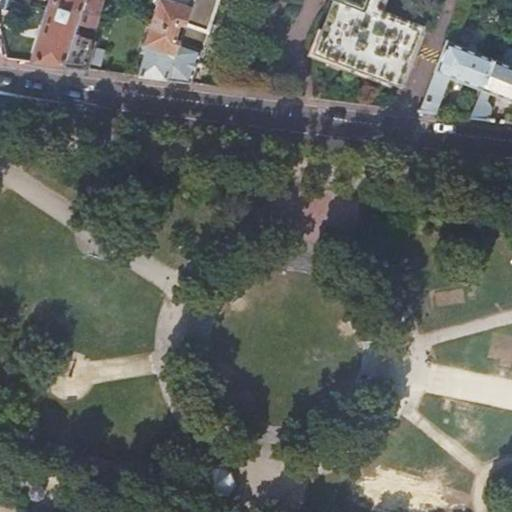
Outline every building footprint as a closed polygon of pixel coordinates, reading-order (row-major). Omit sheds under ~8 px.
[(53,0),(50,10),(69,15),(72,8),(81,10),(83,5),(102,11),(104,0),(53,0)] [(162,3),(155,24),(176,31),(179,23),(185,25),(191,9),(193,2),(193,0),(165,0),(164,4),(162,3)] [(193,0),(193,2),(191,9),(185,25),(179,43),(166,80),(191,84),(219,3),(215,1),(215,0),(193,0)] [(326,0),(335,3),(314,58),(399,90),(420,34),(430,38),(444,0),(326,0)] [(50,9),(49,12),(33,63),(85,70),(98,26),(102,11),(83,5),(81,10),(72,8),(69,15),(50,10),(50,9)] [(483,92),(495,61),(447,42),(444,50),(438,65),(419,113),(437,115),(451,80),(483,92)] [(425,59),(438,65),(444,50),(431,45),(425,59)] [(501,63),(495,61),(483,92),(472,120),(489,122),(491,109),(489,105),(489,103),(487,102),(491,95),(497,98),(511,103),(511,49),(507,48),(501,63)]
